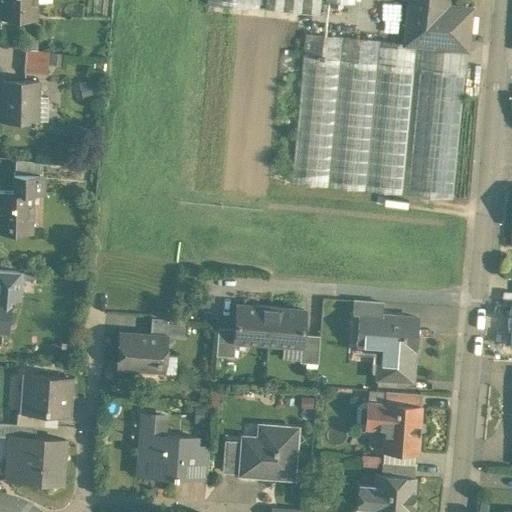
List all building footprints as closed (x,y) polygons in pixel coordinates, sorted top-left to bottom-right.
[(0,0),(0,17),(35,18),(35,1),(51,2),(50,0),(0,0)] [(322,0),(265,0),(264,8),(321,13),(322,0)] [(449,0),(409,0),(406,42),(467,48),(471,7),(449,5),(449,0)] [(307,33),(292,31),(289,65),(303,67),(307,33)] [(406,42),(307,33),(303,67),(292,183),(455,198),(469,49),(467,48),(409,43),(406,42)] [(48,51),(26,49),(24,71),(46,73),(48,51)] [(236,51),(234,79),(255,80),(253,99),(271,100),(275,54),(236,51)] [(38,81),(1,80),(1,120),(37,121),(37,111),(37,87),(38,81)] [(37,87),(37,111),(49,111),(49,87),(37,87)] [(39,161),(15,159),(14,173),(38,174),(39,161)] [(13,191),(0,190),(0,230),(30,231),(31,193),(41,193),(42,174),(38,174),(14,173),(13,173),(13,191)] [(19,271),(0,269),(0,329),(6,330),(8,296),(17,297),(19,271)] [(383,302),(354,299),(353,312),(358,313),(358,312),(382,313),(383,302)] [(270,306),(236,304),(235,328),(234,340),(235,340),(268,342),(270,306)] [(304,309),(270,306),(268,342),(300,345),(302,345),(303,333),(304,309)] [(382,313),(358,312),(358,313),(356,344),(379,346),(377,376),(411,379),(414,348),(416,349),(418,316),(382,313)] [(187,319),(151,316),(150,330),(186,333),(187,319)] [(218,327),(216,354),(234,356),(235,340),(234,340),(235,328),(218,327)] [(165,336),(119,332),(117,365),(158,368),(159,359),(164,355),(165,336)] [(319,334),(303,333),(302,345),(300,345),(299,361),(317,362),(319,334)] [(69,377),(26,374),(23,409),(23,410),(45,411),(67,413),(69,377)] [(419,393),(386,390),(385,402),(418,405),(419,393)] [(385,402),(367,401),(365,426),(384,427),(382,448),(415,451),(417,451),(419,421),(420,405),(418,405),(385,402)] [(45,411),(23,410),(23,409),(17,408),(16,422),(35,424),(44,424),(45,411)] [(16,422),(0,421),(0,434),(9,435),(9,434),(34,436),(35,424),(16,422)] [(296,427),(259,424),(257,444),(242,443),(239,472),(239,473),(292,477),(296,427)] [(196,436),(147,432),(146,446),(140,446),(138,474),(193,478),(196,444),(196,436)] [(34,436),(9,434),(9,435),(7,459),(10,459),(9,475),(6,475),(6,478),(62,482),(62,480),(65,440),(65,438),(34,436)] [(242,442),(225,440),(223,470),(239,472),(242,443),(242,442)] [(209,445),(196,444),(193,478),(206,479),(209,445)] [(382,448),(381,461),(414,463),(415,451),(382,448)] [(414,463),(381,461),(381,463),(380,473),(413,475),(414,463)] [(380,473),(374,472),(373,484),(358,483),(358,485),(356,504),(356,506),(371,507),(370,511),(412,511),(412,507),(413,507),(413,505),(414,492),(414,490),(415,477),(415,475),(413,475),(380,473)]
